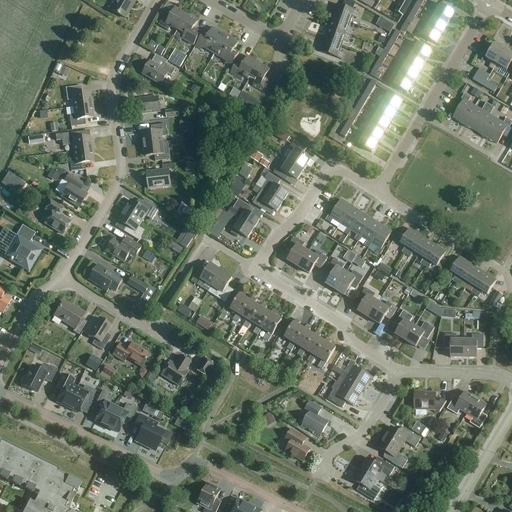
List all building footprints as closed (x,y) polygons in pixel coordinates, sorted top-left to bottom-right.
[(126,19),(136,2),(133,0),(118,0),(112,11),(126,19)] [(333,17),(349,23),(351,17),(356,19),(359,13),(352,10),(355,3),(348,0),(344,0),(342,7),(337,5),(333,17)] [(357,0),(372,8),(375,3),(369,0),(357,0)] [(406,10),(411,0),(400,0),(397,5),(406,10)] [(418,0),(414,9),(418,12),(424,1),(422,0),(418,0)] [(178,31),(187,16),(175,9),(174,7),(169,4),(166,6),(163,11),(167,13),(159,26),(168,31),(171,27),(178,31)] [(434,16),(448,24),(454,13),(441,5),(437,11),(430,7),(427,12),(434,16)] [(412,22),(418,12),(414,9),(407,20),(412,22)] [(187,16),(178,31),(184,35),(182,39),(191,45),(199,32),(194,29),(198,22),(187,16)] [(442,34),(448,24),(434,16),(428,26),(442,34)] [(347,29),(349,23),(333,17),(328,29),(350,37),(352,31),(347,29)] [(380,27),(390,33),(394,25),(384,20),(380,27)] [(406,33),(412,22),(407,20),(401,30),(406,33)] [(442,34),(428,26),(422,23),(420,27),(426,30),(422,37),(436,45),(442,34)] [(215,55),(226,35),(218,30),(217,31),(213,29),(209,36),(204,33),(196,47),(201,50),(203,48),(215,55)] [(348,42),(350,37),(328,29),(324,41),(341,47),(343,41),(348,42)] [(390,42),(394,44),(401,34),(396,31),(390,42)] [(226,35),(215,55),(226,62),(225,64),(231,67),(239,53),(234,50),(238,43),(234,41),(235,40),(226,35)] [(339,52),(341,47),(324,41),(320,53),(342,60),(344,54),(339,52)] [(388,55),(394,44),(390,42),(384,52),(388,55)] [(410,48),(407,52),(425,62),(432,52),(418,44),(414,50),(410,48)] [(488,67),(493,70),(496,65),(504,51),(494,45),(486,59),(491,62),(488,67)] [(162,56),(165,51),(158,47),(155,52),(162,56)] [(181,68),(187,58),(175,51),(169,62),(181,68)] [(425,62),(407,52),(406,51),(403,55),(409,59),(406,65),(419,73),(425,62)] [(511,55),(504,51),(496,65),(507,71),(511,62),(511,55)] [(382,65),(388,55),(384,52),(377,63),(382,65)] [(248,80),(249,78),(250,79),(259,64),(248,57),(244,64),(238,61),(230,73),(242,80),(244,77),(248,80)] [(162,85),(165,80),(168,75),(171,77),(176,70),(165,64),(162,69),(150,62),(143,75),(161,86),(162,85)] [(376,76),(382,65),(377,63),(371,73),(376,76)] [(259,64),(250,79),(255,82),(253,87),(264,93),(271,81),(266,77),(270,70),(259,64)] [(413,83),(419,73),(406,65),(399,75),(413,83)] [(66,77),(69,70),(62,67),(59,75),(66,77)] [(486,83),(490,76),(479,69),(471,83),(483,89),(483,88),(486,83)] [(398,78),(393,86),(407,94),(413,83),(399,75),(395,73),(393,76),(398,78)] [(365,93),(370,96),(376,85),(371,82),(365,93)] [(195,83),(191,91),(198,95),(202,88),(195,83)] [(486,83),(483,88),(494,94),(497,89),(486,83)] [(74,108),(91,105),(90,93),(82,94),(81,86),(65,89),(67,101),(73,101),(74,108)] [(482,92),(474,88),(471,94),(479,98),(482,92)] [(239,99),(238,100),(241,102),(244,104),(252,109),(261,115),(262,114),(263,112),(263,111),(264,110),(265,109),(266,106),(262,104),(259,102),(249,96),(244,93),(242,92),(240,96),(239,98),(239,99)] [(364,106),(370,96),(365,93),(359,103),(364,106)] [(379,102),(397,112),(403,101),(389,93),(385,99),(382,97),(379,102)] [(464,126),(475,107),(468,103),(471,98),(465,94),(461,100),(463,101),(453,118),(460,122),(459,123),(464,126)] [(140,115),(160,113),(158,96),(146,98),(146,99),(138,100),(140,115)] [(390,122),(397,112),(379,102),(377,107),(380,109),(377,114),(390,122)] [(190,103),(188,109),(194,112),(196,106),(190,103)] [(358,117),(364,106),(359,103),(353,114),(358,117)] [(475,131),(490,106),(486,103),(482,111),(475,107),(464,126),(469,129),(469,128),(475,131)] [(91,105),(74,108),(75,115),(69,116),(71,128),(85,126),(84,120),(93,118),(91,105)] [(486,139),(497,120),(490,116),(494,108),(490,106),(475,131),(481,135),(481,136),(486,139)] [(167,119),(179,117),(178,109),(166,111),(167,119)] [(351,128),(358,117),(353,114),(346,125),(351,128)] [(384,133),(390,122),(377,114),(371,125),(384,133)] [(497,120),(486,139),(490,142),(491,141),(497,144),(507,127),(510,128),(511,124),(511,122),(506,119),(503,124),(497,120)] [(144,145),(163,143),(162,137),(167,136),(166,125),(151,127),(152,132),(142,134),(144,145)] [(345,138),(351,128),(346,125),(340,135),(345,138)] [(378,143),(384,133),(371,125),(367,131),(364,129),(362,133),(364,135),(378,143)] [(280,130),(278,133),(275,137),(286,144),(291,137),(280,130)] [(74,153),(91,150),(90,137),(81,138),(80,132),(66,134),(67,146),(73,145),(74,153)] [(372,154),(378,143),(364,135),(358,146),(372,154)] [(36,137),(28,138),(29,146),(38,144),(36,137)] [(289,161),(304,170),(311,159),(304,154),(307,149),(295,141),(288,151),(293,154),(289,161)] [(163,143),(144,145),(145,157),(155,156),(155,162),(170,160),(169,149),(163,149),(163,143)] [(91,150),(74,153),(75,159),(69,160),(71,172),(85,170),(84,164),(93,163),(91,150)] [(249,158),(258,163),(263,155),(254,150),(249,158)] [(194,153),(186,154),(187,161),(195,160),(194,153)] [(262,159),(259,164),(266,169),(269,163),(262,159)] [(297,181),(304,170),(289,161),(285,167),(280,164),(274,173),(286,181),(290,176),(297,181)] [(149,189),(171,187),(169,171),(175,170),(174,164),(162,166),(163,172),(147,173),(149,189)] [(247,180),(253,171),(244,165),(238,175),(247,180)] [(56,182),(61,173),(52,168),(47,177),(56,182)] [(18,181),(20,178),(11,172),(9,175),(18,181)] [(262,190),(283,204),(289,194),(277,187),(280,182),(268,174),(267,175),(264,179),(268,181),(262,190)] [(79,208),(87,195),(81,192),(85,186),(68,175),(64,181),(69,184),(61,197),(79,208)] [(215,186),(218,181),(212,177),(209,182),(215,186)] [(244,186),(236,181),(230,190),(238,195),(244,186)] [(497,197),(511,206),(511,192),(503,187),(497,197)] [(277,213),(283,204),(262,190),(253,204),(257,207),(262,210),(265,205),(277,213)] [(252,215),(256,210),(249,205),(248,206),(239,200),(233,210),(238,213),(234,218),(239,221),(254,230),(260,221),(260,220),(252,215)] [(340,224),(351,207),(341,200),(330,218),(328,216),(326,221),(331,224),(333,220),(340,224)] [(62,235),(70,222),(59,215),(63,208),(51,201),(45,210),(51,214),(45,224),(62,235)] [(125,211),(142,222),(145,217),(152,221),(158,211),(143,202),(140,207),(131,201),(125,211)] [(188,216),(192,208),(186,205),(186,204),(180,201),(175,211),(182,214),(182,213),(188,216)] [(214,219),(220,209),(215,206),(209,216),(214,219)] [(351,231),(362,214),(351,207),(340,224),(347,229),(344,234),(348,236),(351,231)] [(219,222),(225,212),(220,209),(214,219),(219,222)] [(139,227),(142,222),(125,211),(118,222),(127,227),(124,232),(139,241),(145,232),(139,227)] [(358,243),(362,238),(372,220),(362,214),(351,231),(357,235),(354,240),(358,243)] [(239,221),(234,218),(233,217),(231,220),(237,224),(233,230),(231,234),(238,238),(240,234),(248,239),(254,230),(239,221)] [(369,249),(372,244),(383,227),(372,220),(362,238),(368,241),(365,246),(369,249)] [(314,229),(307,225),(304,230),(311,235),(314,229)] [(29,244),(35,234),(22,226),(16,236),(4,229),(0,235),(0,248),(7,253),(4,257),(17,265),(18,264),(28,269),(35,257),(37,258),(41,251),(29,244)] [(383,227),(372,244),(378,248),(375,252),(380,255),(383,251),(381,250),(392,233),(383,227)] [(406,256),(419,235),(410,229),(400,244),(406,247),(402,253),(406,256)] [(180,245),(186,249),(193,239),(187,235),(180,245)] [(419,256),(428,241),(419,235),(406,256),(410,258),(414,252),(419,256)] [(112,239),(109,243),(111,245),(107,252),(124,263),(130,254),(136,257),(138,254),(142,248),(130,240),(125,237),(121,243),(115,239),(114,240),(112,239)] [(299,268),(308,253),(302,249),(305,244),(294,237),(286,250),(292,254),(288,261),(299,268)] [(167,247),(174,252),(179,255),(183,249),(171,241),(167,247)] [(424,267),(437,247),(428,241),(419,256),(424,259),(420,265),(424,267)] [(437,247),(424,267),(428,270),(432,264),(437,267),(447,253),(437,247)] [(147,250),(142,259),(151,264),(156,256),(147,250)] [(308,253),(299,268),(310,275),(315,266),(321,269),(328,258),(322,255),(317,252),(314,256),(308,253)] [(126,263),(135,267),(138,262),(129,258),(126,263)] [(442,269),(448,261),(444,258),(438,267),(442,269)] [(456,284),(469,264),(460,258),(451,272),(456,276),(452,281),(456,284)] [(335,291),(346,273),(342,271),(345,266),(334,259),(326,272),(332,276),(326,285),(335,291)] [(377,265),(369,259),(363,267),(371,273),(377,265)] [(469,284),(478,270),(469,264),(456,284),(460,287),(464,281),(469,284)] [(212,287),(221,272),(210,265),(205,273),(199,270),(192,280),(198,284),(198,285),(203,288),(206,283),(212,287)] [(116,292),(123,281),(98,266),(89,280),(107,292),(110,288),(116,292)] [(475,296),(488,275),(478,270),(469,284),(474,287),(471,293),(475,296)] [(209,291),(215,295),(220,298),(226,301),(233,291),(227,287),(232,279),(221,272),(212,287),(209,291)] [(346,273),(335,291),(345,297),(350,288),(355,291),(364,278),(354,272),(351,276),(346,273)] [(488,275),(475,296),(479,298),(482,292),(488,296),(497,281),(488,275)] [(145,295),(150,287),(133,276),(128,285),(145,295)] [(189,285),(187,290),(194,292),(191,300),(211,308),(216,295),(189,285)] [(150,287),(145,295),(141,301),(149,306),(158,291),(150,286),(150,287)] [(0,312),(3,314),(10,302),(2,297),(5,291),(0,287),(0,312)] [(369,319),(379,303),(372,300),(375,295),(365,289),(357,301),(363,304),(358,312),(369,319)] [(135,291),(133,296),(140,301),(143,296),(135,291)] [(251,302),(250,301),(244,298),(246,295),(242,292),(231,310),(237,314),(233,321),(237,324),(241,317),(251,302)] [(495,308),(503,296),(497,292),(489,304),(495,308)] [(416,301),(425,307),(431,300),(422,293),(416,301)] [(453,297),(450,302),(455,305),(458,300),(453,297)] [(261,308),(255,304),(257,301),(252,298),(250,301),(251,302),(241,317),(247,320),(243,327),(248,329),(252,323),(251,323),(261,308)] [(124,301),(118,309),(123,312),(129,304),(124,301)] [(74,309),(63,303),(54,316),(74,329),(73,332),(78,336),(86,323),(81,319),(84,314),(75,308),(74,309)] [(379,303),(369,319),(380,325),(385,318),(390,321),(398,309),(387,303),(385,307),(379,303)] [(271,314),(265,310),(267,307),(263,304),(261,308),(251,323),(252,323),(257,327),(249,340),(253,343),(255,338),(256,339),(262,329),(271,314)] [(191,319),(195,313),(183,305),(177,313),(188,319),(189,318),(191,319)] [(262,329),(268,333),(264,340),(272,344),(275,339),(271,337),(272,336),(282,321),(275,317),(277,313),(273,311),(271,314),(262,329)] [(406,342),(415,327),(409,324),(413,318),(403,312),(397,322),(402,325),(396,335),(406,342)] [(41,327),(43,324),(61,338),(69,328),(55,317),(51,323),(41,316),(36,323),(41,327)] [(102,351),(109,340),(104,337),(110,326),(99,319),(88,336),(95,340),(92,345),(102,351)] [(305,330),(304,330),(299,326),(300,323),(296,320),(285,339),(291,342),(287,349),(291,352),(295,345),(305,330)] [(217,321),(213,328),(223,333),(226,326),(217,321)] [(415,327),(406,342),(416,348),(422,338),(427,341),(435,329),(425,323),(420,331),(415,327)] [(315,336),(309,332),(311,329),(306,326),(304,330),(305,330),(295,345),(301,349),(297,355),(302,358),(306,351),(315,336)] [(317,333),(315,336),(306,351),(312,355),(308,362),(312,364),(316,358),(325,342),(319,338),(321,335),(317,333)] [(464,359),(464,341),(457,341),(457,335),(445,335),(445,349),(451,350),(451,359),(464,359)] [(464,341),(464,359),(477,359),(477,350),(484,350),(484,335),(472,335),(472,341),(464,341)] [(325,342),(316,358),(322,361),(318,368),(326,373),(329,368),(325,365),(326,364),(327,364),(336,349),(329,345),(331,341),(327,339),(325,342)] [(149,355),(137,348),(132,344),(128,350),(119,345),(112,356),(124,363),(126,358),(141,368),(149,355)] [(95,372),(102,361),(92,355),(85,365),(95,372)] [(185,372),(190,363),(180,357),(174,366),(169,363),(161,376),(179,387),(187,374),(185,372)] [(206,377),(214,364),(204,357),(195,370),(206,377)] [(348,377),(366,387),(372,377),(355,367),(356,364),(351,361),(348,367),(352,370),(349,375),(348,377)] [(111,379),(116,371),(106,365),(102,372),(111,379)] [(48,368),(43,366),(40,371),(32,367),(27,377),(24,378),(22,381),(23,384),(22,386),(37,393),(43,380),(50,383),(57,370),(49,366),(48,368)] [(340,376),(343,371),(338,368),(335,366),(332,371),(335,373),(340,376)] [(82,377),(84,373),(72,368),(70,373),(82,377)] [(344,372),(343,371),(340,376),(346,380),(342,386),(360,397),(366,387),(348,377),(349,375),(344,372)] [(151,374),(147,381),(152,384),(157,377),(151,374)] [(67,408),(77,388),(71,385),(74,381),(62,375),(56,389),(62,392),(56,403),(67,408)] [(86,376),(84,381),(95,385),(97,380),(86,376)] [(77,388),(67,408),(78,414),(84,400),(90,403),(96,392),(85,386),(82,391),(77,388)] [(353,407),(360,397),(342,386),(338,393),(334,390),(328,400),(343,409),(346,403),(353,407)] [(106,428),(116,408),(109,405),(113,399),(108,396),(109,394),(102,391),(96,403),(103,406),(95,422),(106,428)] [(426,416),(426,410),(434,411),(434,413),(440,413),(447,402),(441,399),(440,402),(435,402),(435,395),(424,394),(424,393),(415,392),(415,410),(416,410),(415,416),(426,416)] [(467,414),(476,399),(465,393),(460,400),(455,397),(447,409),(457,416),(460,410),(467,414)] [(476,399),(467,414),(473,418),(470,424),(480,430),(488,417),(482,414),(487,406),(476,399)] [(43,410),(47,413),(53,405),(48,402),(43,410)] [(328,423),(318,416),(322,409),(310,402),(306,410),(310,412),(301,427),(320,438),(330,422),(329,421),(328,423)] [(145,404),(142,411),(152,416),(155,409),(145,404)] [(116,408),(106,428),(118,433),(126,418),(132,421),(138,409),(131,406),(131,407),(126,405),(122,411),(116,408)] [(270,414),(263,418),(267,426),(274,422),(270,414)] [(157,424),(148,420),(140,416),(134,428),(140,431),(135,442),(155,452),(160,442),(167,445),(172,434),(165,430),(163,434),(154,429),(157,424)] [(250,429),(258,426),(255,418),(246,422),(250,429)] [(417,423),(412,431),(425,439),(430,431),(417,423)] [(99,441),(104,433),(91,425),(86,433),(99,441)] [(384,438),(401,448),(405,442),(416,449),(421,440),(404,429),(401,434),(391,428),(384,438)] [(286,452),(303,462),(310,450),(302,445),(306,439),(292,430),(285,441),(290,444),(286,452)] [(444,442),(449,435),(443,431),(439,439),(444,442)] [(398,455),(401,448),(384,438),(382,442),(380,441),(377,446),(379,447),(378,448),(388,454),(385,459),(402,470),(408,461),(398,455)] [(424,439),(422,444),(429,448),(432,444),(424,439)] [(58,471),(0,442),(0,476),(6,480),(8,477),(14,480),(12,483),(19,486),(21,483),(27,486),(25,489),(33,493),(34,490),(39,493),(34,504),(29,502),(25,510),(29,511),(71,511),(64,508),(67,503),(70,504),(73,496),(71,495),(73,490),(76,491),(80,484),(57,472),(58,471)] [(462,461),(465,455),(454,448),(451,454),(462,461)] [(360,470),(377,480),(382,473),(389,478),(395,469),(384,462),(381,467),(367,459),(360,470)] [(373,486),(377,480),(360,470),(353,481),(367,489),(364,496),(374,502),(381,491),(373,486)] [(216,511),(220,505),(215,502),(220,491),(208,485),(198,504),(206,508),(203,511),(216,511)] [(412,493),(408,499),(415,503),(419,497),(412,493)] [(246,511),(250,506),(238,500),(232,511),(228,511),(226,510),(224,511),(246,511)]
